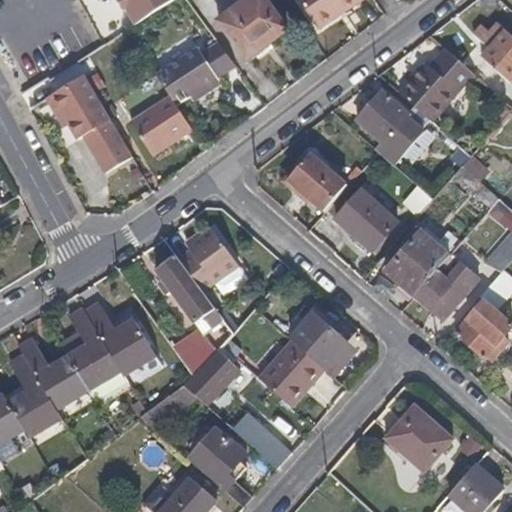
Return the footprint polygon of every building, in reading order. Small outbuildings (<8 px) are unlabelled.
[(136,26),(174,0),(119,0),(125,11),(127,9),(136,26)] [(287,30),(264,0),(248,0),(219,22),(247,60),(287,30)] [(300,0),(320,29),(364,0),(300,0)] [(511,82),(511,36),(504,30),(497,24),(488,32),(482,26),(474,35),(490,49),(482,58),(511,84),(511,82)] [(237,67),(226,53),(218,43),(206,51),(222,77),(237,67)] [(201,54),(198,48),(156,75),(157,77),(171,97),(177,106),(191,98),(218,80),(201,54)] [(474,75),(469,70),(446,49),(430,68),(426,64),(400,94),(432,123),(475,75),(474,75)] [(222,77),(206,51),(201,54),(218,80),(222,77)] [(489,77),(480,68),(474,75),(475,75),(483,82),(484,83),(489,77)] [(106,87),(98,74),(88,81),(96,94),(106,87)] [(88,81),(85,76),(54,96),(70,122),(80,140),(86,136),(108,174),(134,158),(96,94),(88,81)] [(194,102),(221,84),(218,80),(191,98),(194,102)] [(410,119),(412,116),(384,92),(357,122),(382,143),(376,151),(394,166),(424,131),(410,119)] [(70,122),(54,96),(51,97),(48,98),(64,126),(70,122)] [(153,157),(193,131),(177,106),(171,97),(131,123),(153,157)] [(499,126),(511,112),(503,104),(490,117),(499,126)] [(288,182),(308,158),(304,155),(281,183),(310,207),(313,203),(288,182)] [(348,186),(312,155),(308,158),(288,182),(313,203),(324,213),(348,186)] [(481,170),(470,160),(463,167),(475,177),(481,170)] [(353,183),(362,172),(357,167),(348,178),(353,183)] [(500,200),(463,167),(455,176),(492,209),(500,200)] [(443,188),(421,169),(411,181),(433,200),(443,188)] [(420,216),(433,201),(420,189),(407,204),(420,216)] [(400,223),(362,190),(335,220),(373,254),(400,223)] [(188,248),(191,251),(179,260),(189,274),(204,294),(240,267),(212,230),(188,248)] [(414,297),(451,256),(422,232),(386,273),(414,297)] [(504,272),(511,262),(511,235),(490,260),(504,272)] [(188,248),(200,238),(197,236),(185,244),(188,248)] [(204,294),(189,274),(179,260),(176,257),(156,273),(163,283),(171,294),(194,326),(215,310),(204,294)] [(154,283),(138,258),(119,270),(136,295),(154,283)] [(444,321),(479,281),(461,265),(447,281),(437,272),(414,297),(430,311),(444,322),(444,321)] [(276,284),(285,276),(277,268),(268,278),(276,284)] [(511,328),(511,322),(498,310),(511,294),(511,278),(504,272),(492,285),(482,296),(486,300),(456,335),(486,361),(488,358),(493,363),(511,342),(505,337),(511,328)] [(171,294),(163,283),(159,285),(168,297),(171,294)] [(157,359),(135,323),(134,321),(130,313),(112,324),(100,304),(87,312),(125,377),(157,359)] [(87,312),(85,308),(70,318),(80,334),(62,345),(68,356),(87,387),(91,392),(97,403),(129,384),(125,377),(87,312)] [(339,357),(349,346),(314,314),(290,341),(293,342),(326,372),(334,379),(347,364),(339,357)] [(244,342),(235,334),(231,339),(239,346),(244,342)] [(87,387),(68,356),(50,366),(33,337),(32,338),(19,346),(24,354),(58,412),(91,392),(87,387)] [(236,354),(241,348),(239,346),(231,339),(223,348),(233,357),(236,354)] [(195,377),(220,352),(207,341),(185,364),(195,377)] [(292,409),(326,372),(293,342),(259,380),(292,409)] [(58,412),(24,354),(9,363),(27,392),(9,402),(26,431),(31,440),(63,420),(58,412)] [(208,404),(244,368),(230,354),(194,390),(208,404)] [(247,363),(236,354),(233,357),(244,367),(247,364),(246,364),(247,363)] [(176,419),(195,398),(193,394),(185,387),(142,419),(157,432),(172,416),(176,419)] [(0,446),(26,431),(9,402),(4,394),(0,396),(0,446)] [(146,414),(139,402),(131,407),(136,415),(140,420),(146,414)] [(454,440),(415,406),(386,440),(425,474),(454,440)] [(267,438),(251,424),(250,424),(249,424),(239,435),(278,470),(293,454),(292,453),(293,453),(271,433),(267,438)] [(247,468),(241,463),(248,454),(232,440),(231,441),(217,429),(189,460),(244,509),(248,504),(254,497),(237,483),(238,482),(236,481),(247,468)] [(467,511),(485,511),(505,490),(477,465),(449,496),(467,511)] [(209,511),(218,502),(190,478),(160,511),(209,511)] [(39,496),(31,484),(19,491),(28,505),(32,501),(39,496)] [(352,511),(339,500),(327,511),(352,511)] [(39,511),(32,501),(28,505),(27,506),(18,511),(39,511)]
